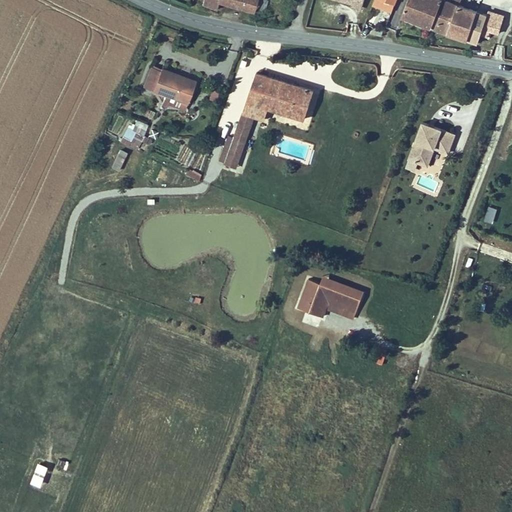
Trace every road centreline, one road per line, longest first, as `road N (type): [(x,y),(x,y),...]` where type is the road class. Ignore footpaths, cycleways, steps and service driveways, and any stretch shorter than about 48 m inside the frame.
road 1 (track): [(511,84),(370,511)]
road 2 (tertiary): [(145,0),(217,26),(511,70)]
road 3 (unknown): [(395,50),(382,85),(368,97),(341,98),(298,80)]
